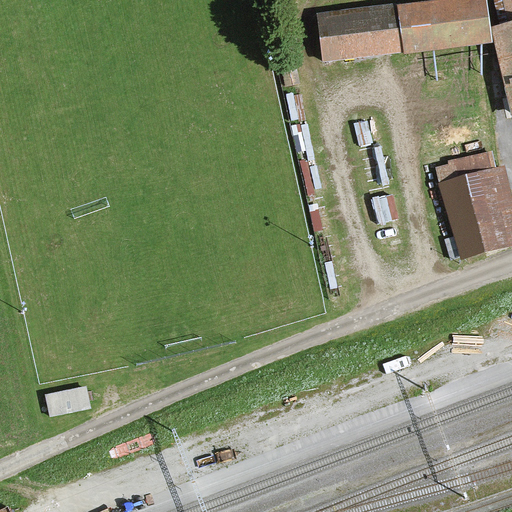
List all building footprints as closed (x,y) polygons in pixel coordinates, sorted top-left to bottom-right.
[(485,0),(440,0),(396,4),(401,54),(489,46),(485,0)] [(511,0),(503,0),(509,22),(490,27),(511,111),(511,0)] [(392,4),(312,10),(316,60),(396,54),(392,4)] [(487,149),(429,165),(455,260),(511,244),(511,200),(501,163),(492,165),(487,149)] [(52,413),(94,404),(90,383),(48,392),(52,413)]
